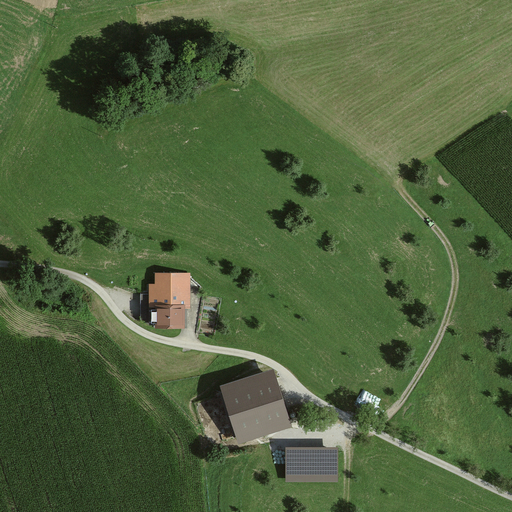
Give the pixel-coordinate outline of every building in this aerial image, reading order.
[(191,275),(157,275),(157,286),(150,286),(150,327),(185,327),(185,307),(191,307),(191,275)] [(264,293),(254,291),(253,299),(263,301),(264,293)] [(328,368),(312,358),(305,370),(311,374),(303,384),(348,414),(358,398),(323,375),(328,368)] [(277,372),(224,389),(240,441),(293,425),(277,372)] [(219,373),(206,378),(211,392),(224,387),(219,373)] [(336,450),(287,449),(286,480),(336,480),(336,450)]
